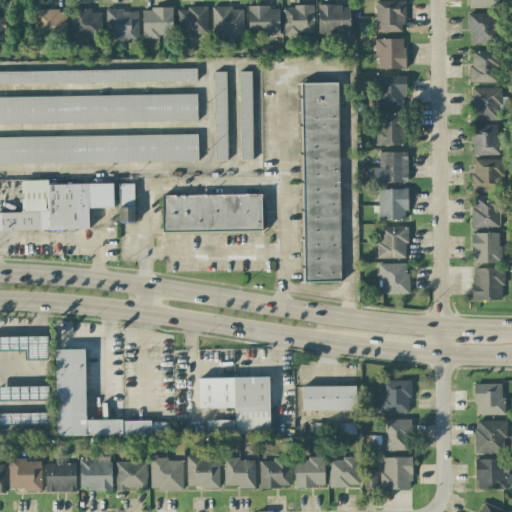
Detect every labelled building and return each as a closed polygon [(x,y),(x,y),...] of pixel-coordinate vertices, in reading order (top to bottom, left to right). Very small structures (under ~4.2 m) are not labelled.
[(404,0),(375,1),(376,32),(404,31),(404,0)] [(349,5),(317,6),(318,35),(350,35),(349,5)] [(278,6),(247,7),(248,36),(279,36),(278,6)] [(207,8),(177,7),(177,36),(207,36),(207,8)] [(243,8),(212,7),(211,36),(243,37),(243,8)] [(102,37),(101,12),(91,13),(91,8),(70,9),(71,38),(102,37)] [(172,8),(142,9),(143,37),(172,36),(172,8)] [(138,10),(106,9),(105,40),(137,41),(138,10)] [(33,10),(34,40),(66,39),(66,10),(33,10)] [(497,13),(467,14),(468,45),(497,44),(497,13)] [(404,38),(376,38),(376,68),(404,68),(404,38)] [(497,83),(498,51),(470,50),(469,82),(497,83)] [(196,69),(0,72),(0,84),(196,80),(196,69)] [(215,160),(227,160),(226,71),(213,72),(215,160)] [(252,160),(251,72),(239,72),(240,160),(252,160)] [(405,76),(376,75),(376,106),(404,106),(405,76)] [(340,282),(338,83),(301,83),(304,282),(340,282)] [(470,121),(498,120),(498,110),(502,110),(502,104),(502,88),(469,88),(470,121)] [(0,97),(0,123),(197,121),(197,94),(0,97)] [(376,145),(404,145),(405,114),(376,113),(376,145)] [(470,155),(498,154),(498,125),(470,125),(470,155)] [(0,136),(0,163),(198,161),(197,134),(0,136)] [(378,152),(379,169),(374,169),(374,182),(407,181),(406,151),(378,152)] [(472,159),(472,191),(502,191),(502,159),(472,159)] [(21,180),(22,212),(0,212),(0,230),(88,229),(88,208),(113,207),(112,183),(47,184),(47,180),(21,180)] [(118,184),(119,222),(134,222),(133,184),(118,184)] [(379,220),(406,220),(406,189),(378,189),(379,220)] [(162,234),(262,231),(261,194),(161,196),(162,234)] [(501,227),(500,196),(471,196),(472,228),(501,227)] [(379,259),(407,258),(406,226),(378,227),(379,259)] [(500,232),(471,233),(472,263),(500,262),(500,232)] [(408,294),(407,263),(378,264),(379,294),(408,294)] [(472,301),(503,300),(502,267),(471,268),(472,301)] [(0,338),(46,337),(46,360),(25,361),(24,350),(0,350),(0,338)] [(54,351),(83,350),(85,420),(123,420),(123,422),(150,422),(150,423),(169,423),(169,437),(123,437),(123,440),(99,440),(99,435),(57,436),(54,351)] [(198,379),(269,379),(269,435),(235,435),(235,408),(198,408),(198,379)] [(409,380),(379,381),(380,414),(410,413),(409,380)] [(473,384),(501,383),(501,397),(504,397),(504,414),(476,414),(476,402),(474,402),(473,384)] [(0,387),(48,386),(48,400),(0,400),(0,387)] [(302,388),(357,387),(357,411),(302,411),(302,388)] [(0,413),(49,412),(49,424),(0,425),(0,413)] [(410,419),(381,419),(382,450),(410,450),(410,419)] [(473,428),(476,428),(476,420),(506,420),(506,437),(503,437),(504,452),(474,453),(473,428)] [(207,421),(234,421),(234,435),(207,435),(207,421)] [(111,490),(111,454),(88,454),(88,459),(79,459),(80,491),(111,490)] [(185,457),(186,486),(200,486),(200,489),(219,489),(218,457),(185,457)] [(359,457),(328,458),(329,487),(360,486),(359,457)] [(382,457),(393,457),(397,457),(410,457),(411,480),(408,480),(408,488),(380,488),(380,472),(383,472),(382,457)] [(150,458),(149,489),(182,490),(183,459),(150,458)] [(290,487),(290,458),(259,459),(259,488),(290,487)] [(295,487),(324,486),(324,458),(294,459),(295,487)] [(9,490),(41,489),(40,459),(8,460),(9,490)] [(254,486),(254,459),(223,459),(223,487),(254,486)] [(504,459),(475,459),(476,490),(505,489),(504,459)] [(147,489),(146,462),(115,462),(116,489),(147,489)] [(45,464),(45,492),(75,491),(75,463),(45,464)] [(364,488),(377,488),(376,470),(364,470),(364,488)] [(478,511),(483,502),(506,511),(478,511)]
